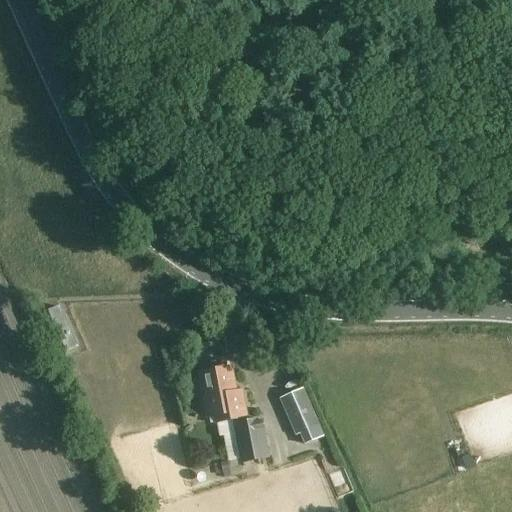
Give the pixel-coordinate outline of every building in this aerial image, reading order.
[(77,348),(76,345),(59,308),(38,317),(56,357),(77,348)] [(229,368),(199,373),(207,419),(215,417),(216,424),(246,418),(241,391),(230,393),(229,386),(232,386),(229,368)] [(319,426),(303,388),(279,399),(294,436),(319,426)] [(243,463),(268,457),(260,420),(236,425),(243,463)] [(214,465),(218,484),(235,481),(231,462),(214,465)] [(207,469),(186,476),(191,489),(212,482),(207,469)]
